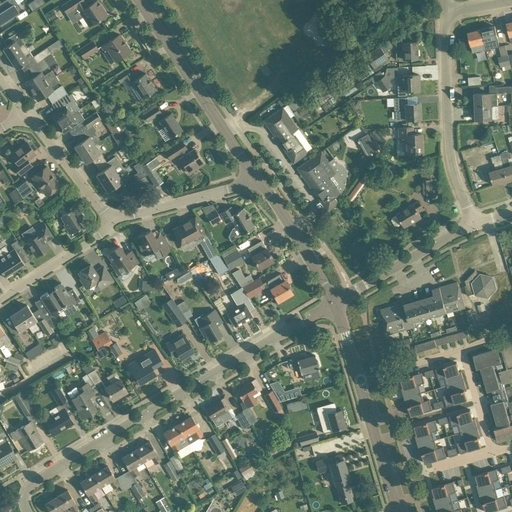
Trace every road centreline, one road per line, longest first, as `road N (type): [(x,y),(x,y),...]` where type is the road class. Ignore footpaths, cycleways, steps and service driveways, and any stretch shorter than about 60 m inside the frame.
road 1 (residential): [(28,511),(29,484),(332,303)]
road 2 (residential): [(474,222),(449,148),(444,12)]
road 3 (tertiary): [(252,177),(139,0)]
road 4 (unclassified): [(332,303),(474,222)]
road 5 (residential): [(109,220),(252,177)]
road 6 (tertiary): [(332,303),(252,177)]
road 7 (residential): [(0,301),(104,232),(109,220)]
road 8 (residential): [(109,220),(38,127),(20,117)]
road 9 (tertiary): [(397,511),(357,380)]
